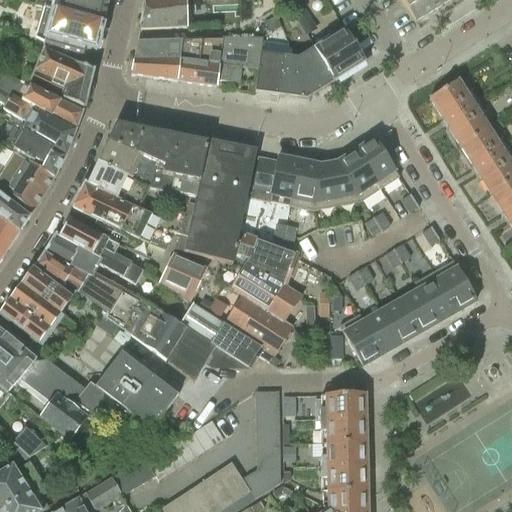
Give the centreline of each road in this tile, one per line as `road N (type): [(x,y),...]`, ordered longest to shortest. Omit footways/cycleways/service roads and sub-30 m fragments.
road 1 (residential): [(217,404),(270,381),(374,381),(509,306)]
road 2 (tertiary): [(106,96),(304,123),(331,118),(374,92)]
road 3 (residential): [(509,306),(374,92)]
road 4 (residential): [(0,285),(57,208),(106,96)]
road 5 (tertiary): [(374,92),(490,17)]
road 6 (unknown): [(374,381),(379,511)]
